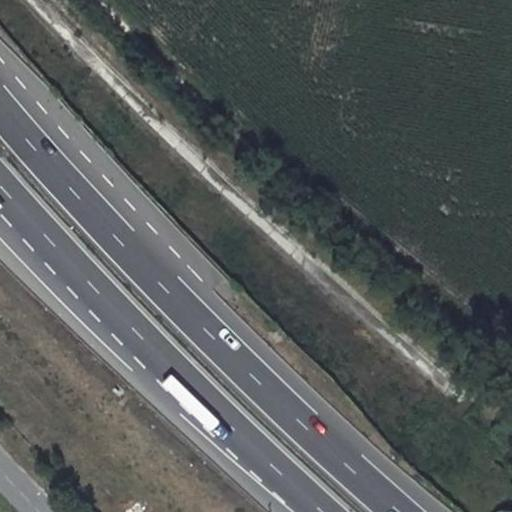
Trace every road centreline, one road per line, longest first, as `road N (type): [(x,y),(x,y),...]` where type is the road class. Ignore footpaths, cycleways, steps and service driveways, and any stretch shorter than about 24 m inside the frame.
road 1 (trunk): [(400,511),(208,334),(0,107)]
road 2 (trunk): [(0,187),(170,370),(320,511)]
